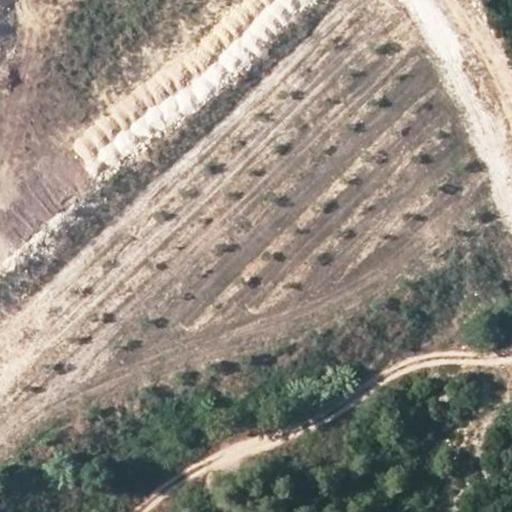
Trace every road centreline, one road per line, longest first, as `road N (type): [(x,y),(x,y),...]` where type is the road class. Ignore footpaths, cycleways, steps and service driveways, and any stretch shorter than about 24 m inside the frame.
road 1 (track): [(143,511),(184,472),(289,436),(434,356),(511,351)]
road 2 (track): [(511,193),(423,0)]
